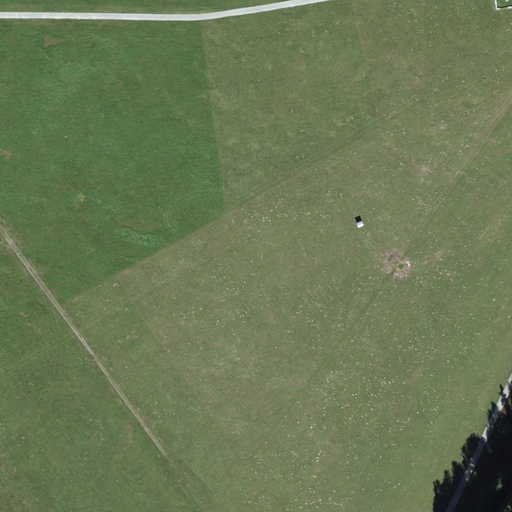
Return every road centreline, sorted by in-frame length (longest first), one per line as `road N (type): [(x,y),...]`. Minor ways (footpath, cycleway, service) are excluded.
road 1 (track): [(0,226),(207,511)]
road 2 (track): [(317,0),(200,17),(0,15)]
road 3 (track): [(511,381),(449,511)]
